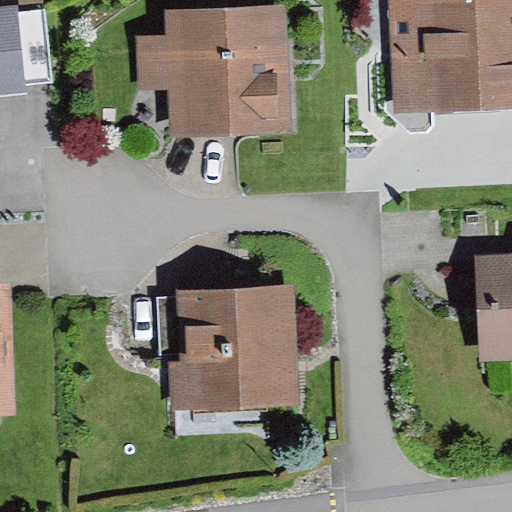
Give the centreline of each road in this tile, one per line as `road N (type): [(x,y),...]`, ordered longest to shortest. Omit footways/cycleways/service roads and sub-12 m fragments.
road 1 (residential): [(379,509),(360,218),(62,224)]
road 2 (residential): [(511,493),(379,509)]
